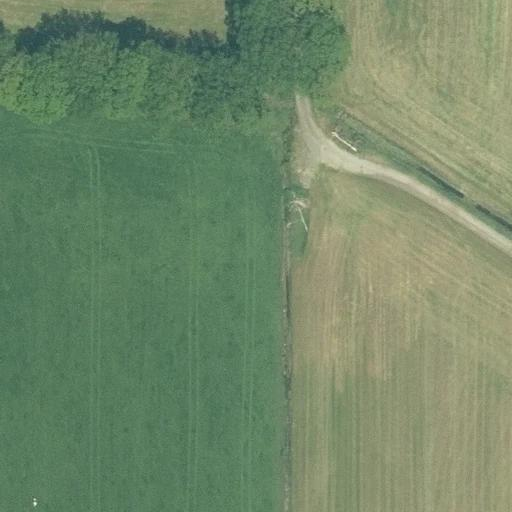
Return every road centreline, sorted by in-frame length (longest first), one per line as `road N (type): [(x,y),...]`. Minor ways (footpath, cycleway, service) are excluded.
road 1 (track): [(511,250),(326,146),(310,128),(302,111),(298,0)]
road 2 (track): [(0,88),(306,119)]
